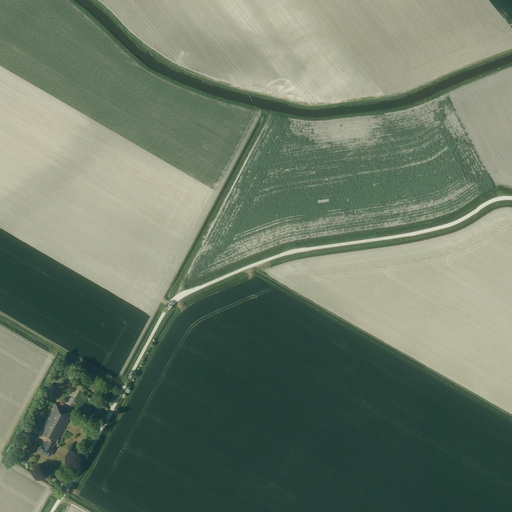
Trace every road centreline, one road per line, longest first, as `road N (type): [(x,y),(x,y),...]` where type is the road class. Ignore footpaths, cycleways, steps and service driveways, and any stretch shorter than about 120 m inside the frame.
road 1 (unclassified): [(52,511),(180,296),(284,253),(446,226),(511,197)]
road 2 (track): [(69,0),(150,72),(209,97),(305,121),(411,109),(511,68)]
